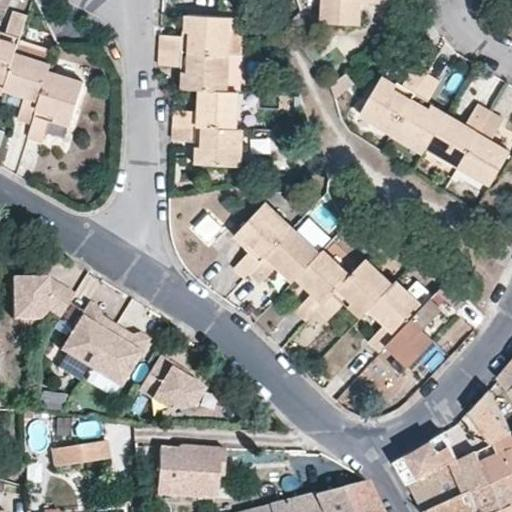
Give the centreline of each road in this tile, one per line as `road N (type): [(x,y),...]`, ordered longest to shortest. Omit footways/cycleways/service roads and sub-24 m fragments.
road 1 (residential): [(112,263),(229,335),(310,417),(363,448)]
road 2 (residential): [(112,263),(130,233),(137,198),(137,3)]
road 3 (residential): [(363,448),(413,429),(449,403),(511,325)]
road 4 (residential): [(0,194),(112,263)]
